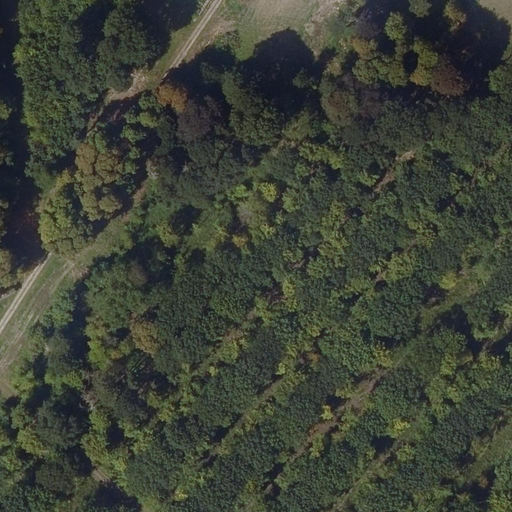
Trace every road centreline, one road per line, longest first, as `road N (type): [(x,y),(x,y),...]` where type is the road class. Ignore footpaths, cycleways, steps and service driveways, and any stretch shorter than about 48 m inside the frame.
road 1 (track): [(10,0),(38,267),(0,342)]
road 2 (track): [(0,366),(145,511)]
